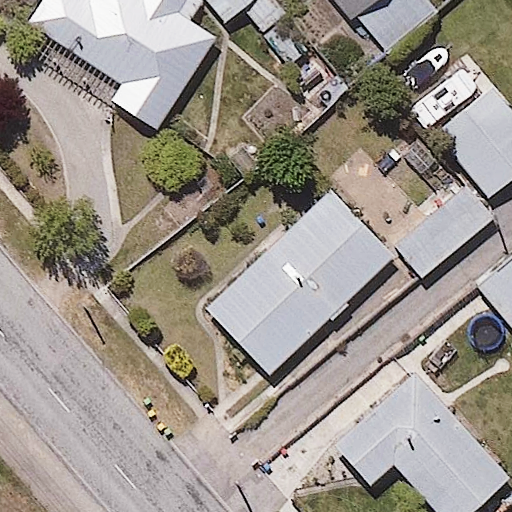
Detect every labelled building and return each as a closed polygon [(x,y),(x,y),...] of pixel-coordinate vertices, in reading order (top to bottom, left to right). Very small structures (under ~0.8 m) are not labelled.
[(29,0),(25,9),(124,67),(110,91),(154,118),(210,23),(190,10),(196,0),(29,0)] [(217,0),(226,11),(240,1),(241,0),(217,0)] [(314,41),(284,0),(241,0),(240,1),(285,62),(314,41)] [(335,0),(374,48),(432,0),(335,0)] [(511,101),(493,78),(433,126),(481,186),(511,161),(511,101)] [(242,172),(216,148),(179,189),(206,213),(242,172)] [(426,269),(493,208),(465,177),(398,238),(426,269)] [(268,358),(392,243),(334,181),(211,296),(268,358)] [(511,250),(479,275),(511,319),(511,250)] [(408,351),(324,420),(366,470),(393,448),(444,511),(448,511),(503,468),(408,351)]
